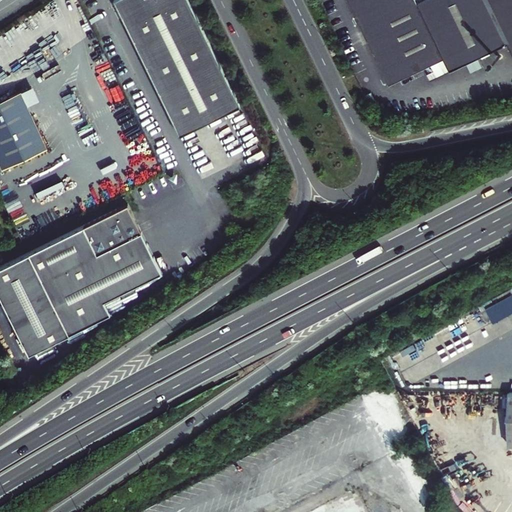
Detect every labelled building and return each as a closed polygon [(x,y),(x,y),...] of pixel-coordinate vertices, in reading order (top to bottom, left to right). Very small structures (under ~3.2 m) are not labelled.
[(187,0),(112,0),(112,1),(180,136),(240,106),(187,0)] [(511,0),(358,0),(397,83),(453,58),(458,68),(511,44),(511,0)] [(22,93),(0,103),(0,164),(3,171),(48,150),(22,93)] [(148,127),(145,128),(161,169),(172,165),(151,112),(137,117),(139,123),(145,121),(148,127)] [(163,268),(129,199),(0,261),(0,286),(30,349),(112,309),(106,295),(163,268)]
